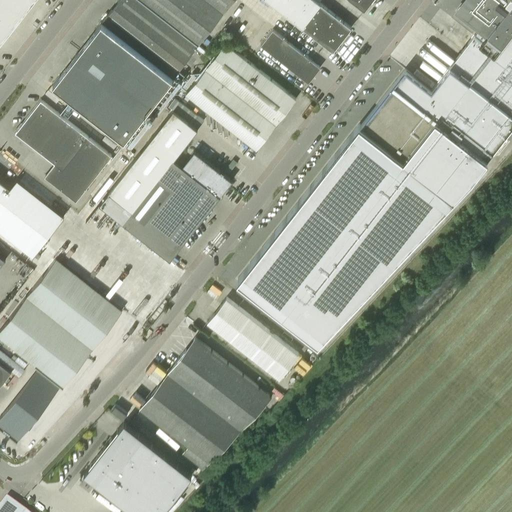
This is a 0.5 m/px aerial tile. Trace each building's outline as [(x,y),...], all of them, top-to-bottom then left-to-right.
[(0,0),(0,40),(5,33),(0,29),(0,28),(22,0),(0,0)] [(232,0),(118,0),(53,83),(124,139),(223,12),(232,0)] [(511,0),(465,0),(457,11),(479,29),(431,90),(405,69),(361,124),(359,123),(237,279),(318,342),(470,179),(511,126),(511,0)] [(316,0),(267,0),(333,51),(351,27),(316,0)] [(349,0),(364,11),(372,0),(349,0)] [(272,29),(260,45),(308,82),(314,74),(313,74),(312,72),(319,67),(311,63),(312,61),(312,60),(272,29)] [(256,148),(296,98),(225,42),(185,93),(256,148)] [(76,200),(112,155),(41,99),(15,131),(55,162),(44,175),(76,200)] [(197,128),(173,108),(99,203),(170,258),(220,195),(221,196),(223,193),(222,192),(232,179),(208,160),(196,176),(173,158),(197,128)] [(0,228),(33,255),(64,216),(16,178),(10,186),(0,178),(0,228)] [(99,203),(71,239),(140,293),(146,286),(147,287),(170,258),(99,203)] [(62,385),(114,318),(122,308),(56,257),(0,329),(0,335),(36,364),(35,364),(39,367),(0,416),(0,424),(3,427),(2,430),(8,435),(10,432),(17,438),(59,383),(62,385)] [(226,297),(207,321),(279,378),(299,353),(226,297)] [(195,336),(162,379),(234,436),(271,396),(195,336)] [(0,361),(0,384),(11,370),(0,361)] [(188,445),(187,446),(182,453),(202,469),(234,436),(162,379),(140,407),(188,445)] [(117,431),(83,472),(133,511),(160,511),(171,500),(192,475),(124,421),(116,430),(117,431)]
